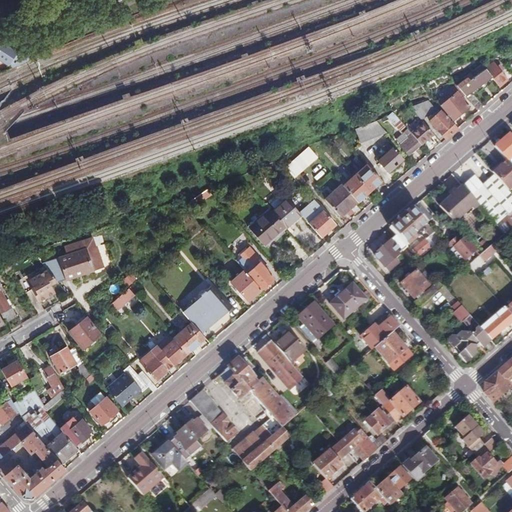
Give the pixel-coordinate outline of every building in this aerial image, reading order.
[(0,62),(11,69),(31,60),(16,53),(8,47),(2,42),(0,45),(0,62)] [(493,63),(484,71),(488,76),(490,74),(500,85),(507,79),(493,63)] [(484,71),(481,68),(467,78),(456,86),(465,96),(489,78),(488,76),(484,71)] [(465,96),(456,86),(452,89),(456,94),(442,105),(454,119),(469,106),(462,97),(465,96)] [(478,112),(484,107),(477,99),(474,99),(470,103),(478,112)] [(429,100),(411,107),(422,120),(436,108),(429,100)] [(431,121),(447,140),(459,129),(443,111),(431,121)] [(377,121),(356,129),(362,142),(387,132),(377,121)] [(421,146),(400,121),(395,125),(401,133),(404,132),(406,134),(404,135),(408,138),(401,145),(409,155),(421,146)] [(411,133),(422,145),(434,134),(423,122),(411,133)] [(511,158),(511,136),(510,134),(495,147),(502,154),(508,162),(509,161),(511,158)] [(405,161),(390,145),(384,149),(388,153),(379,161),(390,174),(405,161)] [(319,157),(310,147),(286,167),(295,177),(319,157)] [(502,154),(487,167),(495,176),(504,186),(511,179),(511,165),(508,162),(502,154)] [(280,160),(261,168),(268,176),(283,163),(280,160)] [(367,164),(355,175),(370,192),(382,182),(367,164)] [(344,185),(358,202),(370,192),(355,175),(344,185)] [(479,205),(503,233),(511,225),(511,194),(504,186),(495,176),(483,186),(472,197),(479,205)] [(464,188),(472,197),(483,186),(476,178),(464,188)] [(342,216),(358,202),(344,185),(342,184),(326,198),(342,216)] [(462,186),(439,206),(440,206),(454,222),(471,207),(474,209),(479,205),(472,197),(464,188),(462,186)] [(208,189),(187,204),(191,209),(212,194),(208,189)] [(285,227),(286,228),(302,215),(288,200),(273,213),(285,227)] [(420,202),(413,208),(427,224),(434,217),(420,202)] [(413,208),(389,228),(397,236),(407,248),(424,233),(420,229),(424,227),(431,235),(429,236),(437,245),(441,241),(427,224),(413,208)] [(273,213),(270,209),(249,228),(264,246),(285,227),(273,213)] [(309,224),(321,238),(337,225),(325,211),(309,224)] [(464,219),(468,228),(474,225),(471,216),(464,219)] [(220,243),(234,259),(243,250),(230,235),(220,243)] [(396,258),(408,249),(407,248),(397,236),(375,255),(389,271),(399,262),(396,258)] [(71,243),(74,252),(85,248),(94,245),(91,237),(71,243)] [(451,243),(447,247),(462,264),(463,262),(469,258),(475,253),(479,257),(480,256),(481,255),(465,237),(460,241),(456,237),(450,242),(451,243)] [(424,241),(413,251),(418,257),(430,247),(424,241)] [(64,246),(67,255),(74,252),(71,243),(64,246)] [(94,245),(85,248),(92,268),(103,265),(96,245),(94,245)] [(491,247),(482,254),(481,255),(480,256),(484,261),(495,252),(491,247)] [(67,255),(41,263),(45,268),(56,280),(92,268),(85,248),(74,252),(67,255)] [(244,271),(260,290),(274,279),(258,260),(244,271)] [(11,268),(8,262),(0,265),(4,272),(11,268)] [(24,291),(34,307),(58,294),(53,286),(59,283),(56,280),(45,268),(28,278),(33,285),(24,291)] [(248,301),(260,290),(244,271),(231,282),(248,301)] [(417,271),(402,284),(415,298),(429,286),(417,271)] [(121,279),(125,286),(134,282),(131,275),(121,279)] [(415,305),(419,309),(442,289),(438,285),(415,305)] [(352,286),(330,305),(342,319),(365,301),(352,286)] [(128,288),(109,304),(113,309),(132,293),(128,288)] [(200,297),(182,312),(192,323),(201,334),(230,310),(211,288),(205,293),(204,292),(200,296),(200,297)] [(0,289),(0,311),(5,321),(15,315),(8,301),(7,302),(0,289)] [(314,305),(298,319),(303,326),(300,328),(313,343),(333,327),(314,305)] [(454,314),(460,320),(468,313),(462,307),(454,314)] [(511,315),(507,310),(505,307),(481,328),(491,339),(492,339),(511,321),(511,315)] [(468,313),(460,320),(463,324),(472,317),(468,313)] [(391,334),(399,327),(391,318),(377,330),(374,327),(360,338),(371,351),(375,348),(391,334)] [(101,336),(89,319),(69,332),(80,350),(101,336)] [(186,355),(205,338),(201,334),(192,323),(172,339),(186,355)] [(474,332),(457,347),(462,353),(460,353),(467,362),(473,357),(471,354),(478,349),(478,346),(481,343),(484,347),(491,339),(481,328),(475,333),(474,332)] [(456,346),(457,347),(474,332),(473,331),(463,330),(458,335),(452,334),(450,337),(450,342),(455,347),(456,346)] [(167,371),(186,355),(172,339),(168,334),(150,351),(167,371)] [(391,334),(375,348),(394,371),(412,356),(391,334)] [(273,345),(289,363),(305,349),(292,335),(284,340),(282,337),(273,345)] [(273,345),(270,342),(257,354),(289,390),(303,379),(289,363),(273,345)] [(76,363),(68,350),(66,346),(49,356),(59,374),(76,363)] [(84,360),(75,346),(68,350),(76,363),(77,365),(84,360)] [(156,380),(167,371),(150,351),(139,361),(156,380)] [(235,452),(244,462),(281,430),(294,418),(262,381),(258,385),(254,381),(255,380),(237,359),(219,376),(226,384),(225,385),(239,401),(249,393),(273,420),(264,429),(263,429),(254,436),(252,436),(235,452)] [(511,359),(497,373),(511,389),(511,388),(511,381),(508,378),(511,374),(511,359)] [(16,361),(0,370),(10,385),(25,376),(16,361)] [(326,366),(338,380),(343,376),(331,362),(326,366)] [(83,379),(91,372),(87,368),(84,363),(78,367),(79,375),(83,379)] [(62,388),(49,365),(43,369),(51,385),(47,388),(50,395),(62,388)] [(143,392),(149,387),(141,378),(131,366),(125,371),(127,373),(108,390),(122,407),(141,390),(143,392)] [(93,372),(83,381),(86,385),(96,376),(93,372)] [(511,389),(497,373),(485,383),(485,395),(494,405),(511,389)] [(154,393),(157,389),(145,375),(141,378),(149,387),(154,393)] [(382,391),(375,398),(383,408),(395,422),(396,423),(420,403),(407,387),(391,401),(382,391)] [(46,412),(68,394),(64,389),(44,406),(42,408),(46,412)] [(42,408),(44,406),(43,405),(34,390),(23,397),(33,415),(25,422),(27,425),(61,465),(78,450),(46,412),(42,408)] [(201,391),(189,402),(202,416),(212,428),(226,444),(238,434),(221,416),(223,415),(201,391)] [(326,391),(318,397),(317,398),(322,403),(331,396),(326,391)] [(106,398),(90,412),(102,425),(118,411),(106,398)] [(18,412),(11,400),(5,403),(0,407),(0,421),(3,425),(18,412)] [(395,422),(383,408),(364,424),(367,429),(370,426),(378,435),(395,422)] [(183,428),(196,442),(212,428),(202,416),(192,423),(190,422),(183,428)] [(81,418),(70,427),(82,441),(89,435),(87,433),(91,430),(81,418)] [(475,456),(483,449),(485,447),(480,442),(485,437),(469,419),(456,430),(466,441),(463,443),(475,456)] [(32,498),(65,469),(61,465),(27,425),(0,447),(0,452),(3,456),(20,442),(30,453),(34,450),(48,467),(45,469),(42,466),(38,470),(34,470),(34,473),(29,478),(27,476),(28,473),(24,472),(13,459),(1,470),(23,496),(32,498)] [(180,456),(196,442),(183,428),(176,434),(178,437),(169,444),(180,456)] [(244,462),(243,463),(251,472),(289,438),(281,430),(244,462)] [(431,430),(425,435),(435,447),(441,442),(431,430)] [(347,436),(313,465),(326,480),(342,467),(339,462),(353,450),(364,462),(378,450),(372,444),(361,431),(350,439),(347,436)] [(372,444),(378,450),(388,442),(382,435),(372,444)] [(187,464),(180,456),(169,444),(166,441),(151,455),(171,479),(187,464)] [(492,441),(485,447),(491,453),(497,448),(492,441)] [(483,449),(475,456),(480,457),(479,460),(481,459),(479,456),(485,451),(483,449)] [(412,462),(423,475),(438,463),(427,451),(412,462)] [(479,460),(472,467),(484,481),(491,475),(489,473),(496,467),(487,457),(489,455),(485,451),(479,456),(481,459),(479,460)] [(126,480),(142,498),(163,479),(141,454),(134,460),(140,468),(126,480)] [(411,461),(403,468),(417,484),(425,477),(423,475),(412,462),(411,461)] [(496,467),(489,473),(491,475),(493,477),(504,468),(506,466),(502,461),(496,467)] [(189,467),(199,478),(203,474),(193,463),(189,467)] [(388,480),(399,493),(411,482),(399,469),(388,480)] [(199,478),(210,491),(217,485),(210,478),(208,480),(203,474),(199,478)] [(260,474),(256,478),(267,490),(269,488),(271,486),(260,474)] [(334,488),(326,480),(320,485),(328,494),(334,488)] [(388,504),(391,508),(403,498),(399,493),(388,480),(375,490),(388,504)] [(511,488),(507,483),(502,487),(511,498),(511,488)] [(375,490),(369,484),(350,501),(360,511),(365,511),(380,500),(385,506),(388,504),(375,490)] [(282,508),(285,511),(306,511),(314,506),(307,498),(295,509),(282,493),(284,491),(279,485),(273,491),(269,488),(267,490),(282,508)] [(210,491),(189,509),(188,511),(189,511),(200,511),(217,499),(215,496),(210,491)] [(450,511),(466,511),(469,510),(473,507),(460,491),(448,501),(450,504),(446,507),(450,511)] [(215,496),(217,499),(223,505),(229,500),(222,492),(215,496)] [(10,511),(0,500),(0,511),(10,511)]
